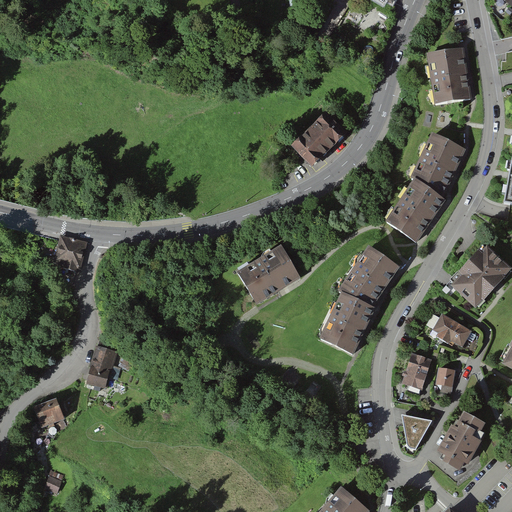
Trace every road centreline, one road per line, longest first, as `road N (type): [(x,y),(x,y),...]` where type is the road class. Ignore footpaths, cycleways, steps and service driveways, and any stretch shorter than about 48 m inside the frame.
road 1 (residential): [(392,471),(379,395),(383,346),(469,199),(491,127),(472,0)]
road 2 (tertiary): [(415,0),(376,119),(333,174),(221,223),(100,234)]
road 3 (residential): [(100,234),(77,353),(13,416),(0,458)]
road 4 (residential): [(392,471),(412,469),(422,458),(475,368)]
